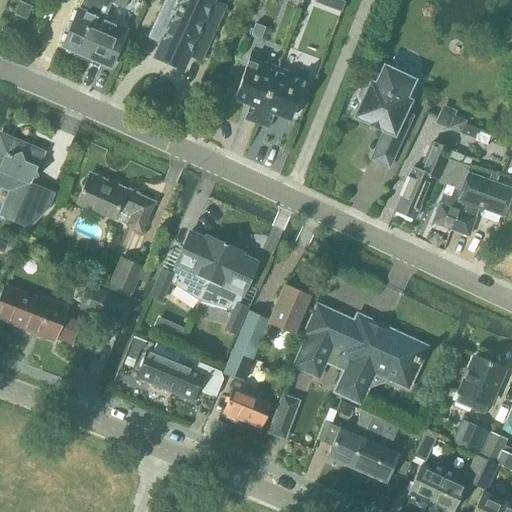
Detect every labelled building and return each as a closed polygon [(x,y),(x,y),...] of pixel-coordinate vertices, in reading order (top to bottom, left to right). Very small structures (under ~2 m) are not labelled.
[(99,31),(103,21),(94,16),(101,0),(104,0),(114,4),(115,0),(84,0),(80,11),(78,10),(62,47),(87,58),(99,31)] [(115,0),(114,4),(126,10),(129,0),(115,0)] [(200,57),(223,7),(210,1),(210,0),(166,0),(151,35),(163,41),(160,48),(184,59),(188,52),(200,57)] [(99,31),(87,58),(109,67),(126,30),(103,21),(99,31)] [(270,84),(276,69),(261,63),(263,56),(252,52),(235,97),(251,103),(244,119),(256,124),(270,84)] [(361,103),(362,103),(356,116),(370,122),(372,122),(373,121),(380,125),(380,127),(386,130),(373,158),(389,166),(412,116),(404,113),(410,101),(405,99),(413,80),(385,67),(376,85),(372,83),(370,87),(369,86),(367,86),(366,86),(364,87),(362,88),(360,90),(358,94),(358,95),(358,97),(358,98),(358,99),(359,100),(360,101),(361,103)] [(270,84),(256,124),(268,128),(274,112),(290,118),(307,73),(295,68),(293,75),(276,69),(270,84)] [(438,117),(451,123),(449,127),(461,133),(466,121),(454,115),(457,109),(444,103),(438,117)] [(47,209),(54,193),(30,183),(42,156),(15,145),(16,143),(0,136),(0,184),(12,190),(1,217),(29,229),(47,209)] [(447,160),(451,152),(432,144),(421,170),(414,167),(396,210),(416,219),(434,177),(439,179),(447,160)] [(451,152),(447,160),(461,165),(464,157),(451,151),(451,152)] [(468,167),(461,165),(447,160),(439,179),(438,181),(460,190),(468,167)] [(140,232),(153,205),(89,175),(76,203),(112,220),(118,208),(131,214),(126,226),(140,232)] [(511,191),(469,175),(459,201),(458,201),(453,212),(456,213),(450,229),(468,236),(478,208),(502,217),(511,191)] [(458,201),(460,195),(454,193),(451,199),(444,196),(434,223),(450,229),(456,213),(453,212),(458,201)] [(161,271),(150,297),(161,302),(169,285),(175,287),(198,302),(224,246),(212,240),(210,243),(189,234),(170,276),(161,271)] [(224,246),(198,302),(198,303),(197,304),(199,304),(199,303),(226,310),(232,313),(224,331),(236,336),(247,310),(238,306),(257,265),(236,255),(237,252),(224,246)] [(132,293),(143,268),(119,257),(108,283),(132,293)] [(120,324),(128,302),(88,286),(80,308),(120,324)] [(70,345),(79,323),(62,317),(63,315),(29,301),(30,298),(4,287),(0,298),(0,319),(53,341),(54,339),(70,345)] [(293,334),(308,298),(283,287),(269,322),(249,313),(232,351),(252,359),(263,334),(274,339),(279,328),(293,334)] [(359,400),(364,389),(365,388),(365,387),(365,386),(365,385),(364,384),(363,383),(362,382),(367,371),(376,368),(387,373),(387,374),(387,375),(387,376),(387,377),(388,378),(388,379),(389,379),(401,385),(406,388),(417,364),(418,364),(420,360),(420,359),(425,348),(385,329),(381,337),(365,329),(369,322),(357,316),(353,323),(316,306),(304,334),(307,335),(293,366),(316,377),(319,371),(319,368),(318,366),(316,364),(318,360),(344,372),(335,392),(358,403),(360,400),(359,400)] [(154,345),(150,354),(147,352),(136,378),(191,400),(202,375),(195,372),(199,364),(154,345)] [(252,359),(232,351),(223,372),(227,374),(227,376),(243,383),(252,359)] [(473,357),(454,402),(483,415),(503,369),(489,364),(489,361),(478,356),(476,358),(473,357)] [(258,430),(269,403),(257,398),(258,394),(235,384),(223,415),(258,430)] [(282,396),(267,433),(282,439),(297,402),(282,396)] [(315,440),(330,447),(325,458),(349,468),(372,416),(359,410),(357,421),(351,434),(323,422),(315,440)] [(372,416),(349,468),(384,483),(397,454),(378,445),(388,423),(372,416)] [(452,443),(478,455),(487,432),(461,421),(452,443)] [(424,433),(413,456),(424,461),(435,438),(424,433)] [(480,456),(509,470),(511,462),(511,457),(499,451),(505,440),(490,434),(480,456)] [(463,480),(475,485),(486,460),(474,455),(463,480)] [(486,460),(475,485),(487,491),(498,465),(486,460)] [(420,465),(405,497),(425,507),(445,465),(435,461),(431,462),(428,469),(420,465)] [(425,507),(436,511),(450,511),(463,485),(454,481),(457,474),(455,470),(445,465),(425,507)] [(498,511),(502,503),(481,494),(472,511),(498,511)] [(511,511),(511,496),(506,494),(502,503),(498,511),(511,511)]
